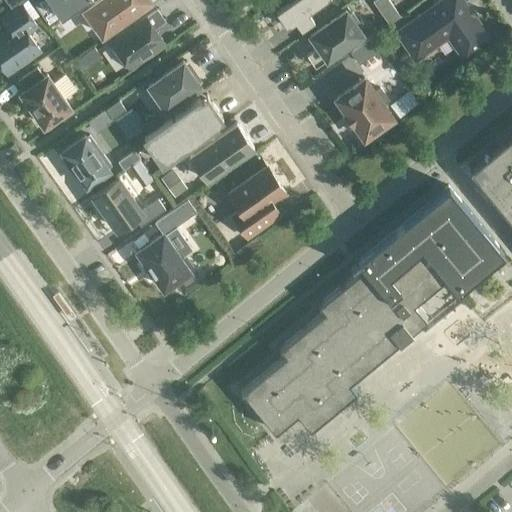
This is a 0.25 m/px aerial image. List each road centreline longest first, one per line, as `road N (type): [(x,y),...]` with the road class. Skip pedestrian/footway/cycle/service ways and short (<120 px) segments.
road 1 (residential): [(350,228),(191,0)]
road 2 (residential): [(153,388),(0,171)]
road 3 (residential): [(153,388),(350,228)]
road 4 (residential): [(350,228),(511,96)]
road 5 (residential): [(25,496),(153,388)]
